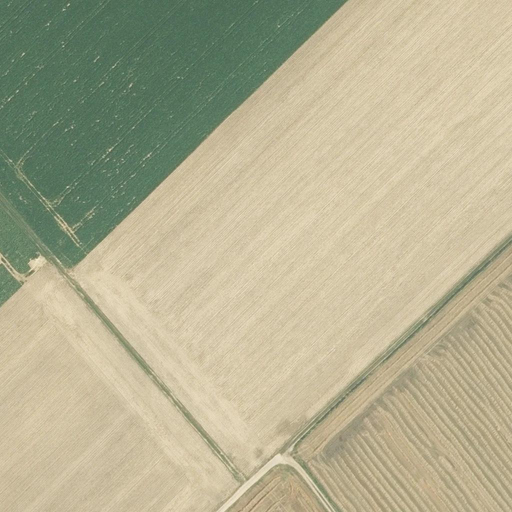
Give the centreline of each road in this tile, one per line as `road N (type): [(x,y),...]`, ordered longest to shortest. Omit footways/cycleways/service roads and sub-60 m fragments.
road 1 (track): [(250,483),(0,197)]
road 2 (track): [(511,239),(286,452)]
